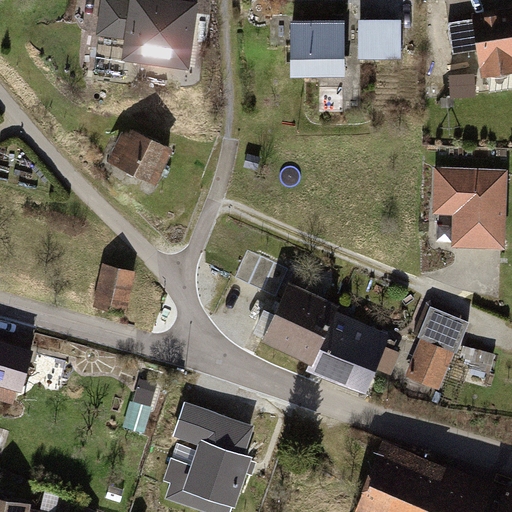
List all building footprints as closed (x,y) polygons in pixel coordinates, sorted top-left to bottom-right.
[(191,63),(197,0),(105,0),(101,31),(128,34),(125,55),(191,63)] [(483,15),(452,21),(457,52),(490,47),(494,74),(511,71),(511,5),(482,10),(483,15)] [(294,16),(294,71),(345,70),(344,16),(294,16)] [(362,17),(363,55),(404,53),(402,16),(362,17)] [(170,144),(134,128),(118,163),(155,179),(170,144)] [(511,169),(447,170),(447,213),(466,213),(466,248),(511,247),(511,169)] [(137,273),(102,266),(94,307),(129,314),(137,273)] [(364,306),(305,282),(281,339),(337,362),(334,369),(385,391),(408,336),(360,316),(364,306)] [(0,382),(38,391),(49,346),(0,334),(0,382)] [(466,354),(429,342),(418,378),(455,390),(466,354)] [(170,460),(163,482),(234,506),(249,462),(242,459),(253,427),(187,405),(176,438),(200,446),(193,468),(170,460)] [(511,511),(511,482),(391,441),(366,511),(511,511)] [(36,511),(37,509),(0,500),(0,511),(36,511)]
